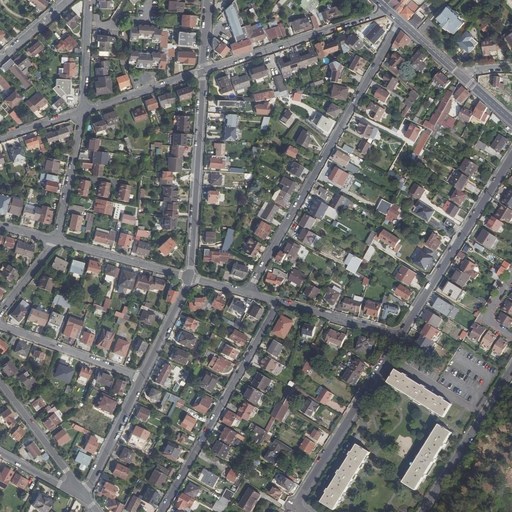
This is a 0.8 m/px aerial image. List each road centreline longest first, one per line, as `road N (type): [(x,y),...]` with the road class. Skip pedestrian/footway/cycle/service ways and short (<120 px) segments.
road 1 (residential): [(400,21),(252,294)]
road 2 (residential): [(161,511),(278,302)]
road 3 (residential): [(397,340),(511,157)]
road 4 (residential): [(190,278),(204,70)]
road 5 (residential): [(304,511),(298,497),(397,340)]
road 6 (residential): [(204,70),(387,9)]
road 7 (residential): [(424,511),(511,369)]
road 8 (residential): [(0,325),(141,377)]
road 9 (residential): [(84,494),(0,380)]
road 10 (residential): [(190,278),(55,241)]
road 11 (residential): [(83,110),(55,241)]
road 12 (residential): [(84,494),(141,377)]
road 13 (residential): [(83,110),(204,70)]
road 14 (residential): [(397,340),(278,302)]
